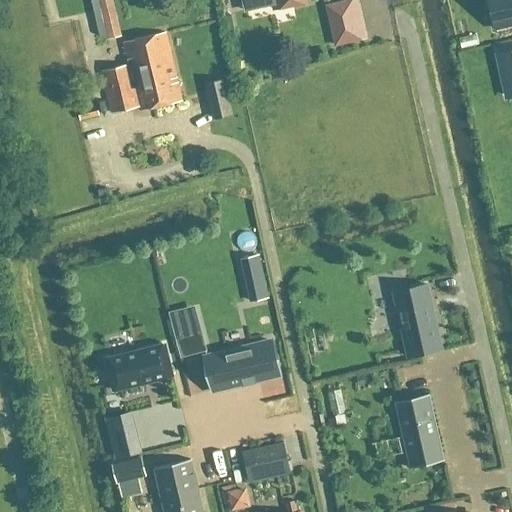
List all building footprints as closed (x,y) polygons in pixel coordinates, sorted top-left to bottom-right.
[(98,0),(107,39),(120,36),(112,0),(98,0)] [(271,0),(274,10),(307,2),(306,0),(242,0),(244,5),(267,0),(271,0)] [(365,39),(356,0),(353,0),(327,6),(336,46),(365,39)] [(511,0),(488,0),(496,29),(511,25),(511,0)] [(125,43),(130,65),(102,71),(112,114),(140,107),(140,111),(182,102),(166,33),(125,43)] [(511,95),(511,52),(498,56),(507,97),(511,95)] [(227,90),(209,94),(218,133),(236,129),(227,90)] [(258,256),(242,260),(245,274),(262,271),(258,256)] [(427,285),(394,293),(408,357),(428,353),(426,343),(439,340),(427,285)] [(196,311),(171,317),(175,334),(200,327),(196,311)] [(266,343),(205,358),(214,392),(274,377),(266,343)] [(164,346),(106,359),(113,390),(171,377),(164,346)] [(429,395),(394,403),(409,469),(445,461),(429,395)] [(106,419),(109,431),(133,425),(130,414),(107,419),(106,419)] [(140,452),(136,437),(112,442),(116,458),(140,452)] [(243,453),(244,452),(251,481),(289,472),(282,444),(287,443),(287,442),(243,452),(243,453)] [(117,482),(145,475),(141,459),(113,466),(117,482)] [(191,460),(154,468),(155,470),(156,469),(165,511),(201,511),(196,489),(197,489),(197,488),(195,488),(193,476),(194,476),(194,474),(193,475),(190,461),(191,461),(191,460)] [(228,493),(236,491),(234,484),(221,487),(226,510),(231,509),(228,493)]
